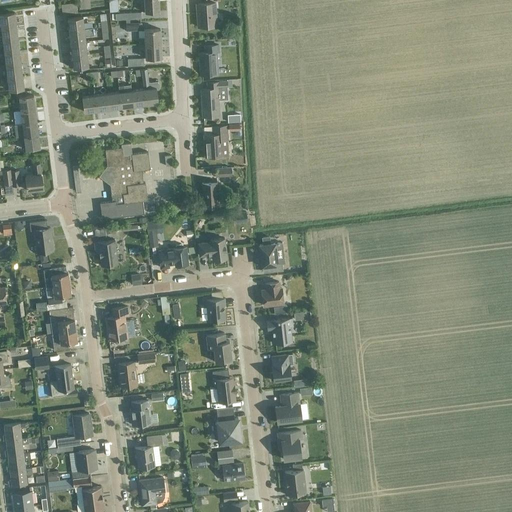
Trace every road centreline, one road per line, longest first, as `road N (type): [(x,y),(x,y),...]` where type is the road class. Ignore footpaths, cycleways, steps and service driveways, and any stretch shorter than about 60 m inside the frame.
road 1 (residential): [(268,511),(242,277)]
road 2 (residential): [(120,511),(86,296)]
road 3 (residential): [(86,296),(242,277)]
road 4 (residential): [(182,118),(56,131)]
